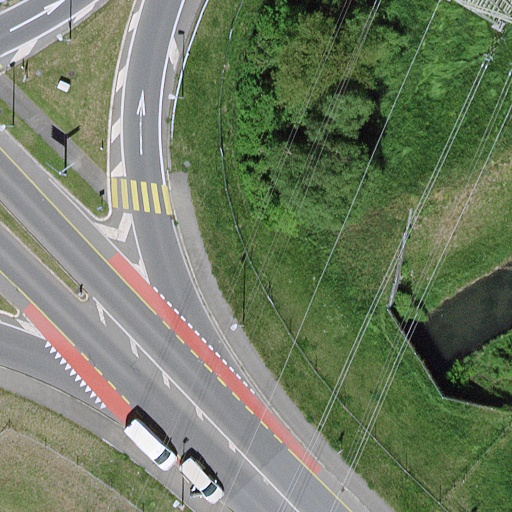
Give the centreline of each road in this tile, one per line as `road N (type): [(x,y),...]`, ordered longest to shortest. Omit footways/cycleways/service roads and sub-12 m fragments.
road 1 (motorway): [(212,425),(147,197),(144,87),(163,0)]
road 2 (secondary): [(212,425),(0,212)]
road 3 (motorway): [(0,343),(212,425)]
road 4 (secondary): [(296,511),(212,425)]
